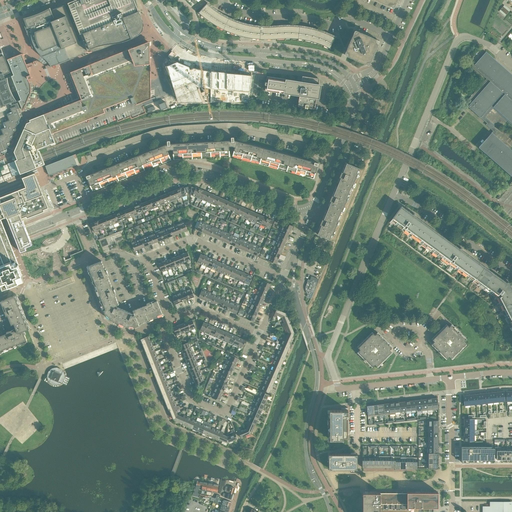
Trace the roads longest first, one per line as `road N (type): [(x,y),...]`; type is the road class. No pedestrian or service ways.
road 1 (residential): [(86,206),(75,177),(178,134),(274,137),(334,161)]
road 2 (unclassified): [(392,195),(457,39),(484,42),(511,63)]
road 3 (tertiary): [(147,0),(192,50),(317,68),(345,87)]
road 4 (tertiary): [(353,83),(320,59),(198,42),(158,0)]
road 5 (residential): [(170,317),(146,255),(192,239),(282,278)]
road 6 (unclassified): [(339,389),(328,356),(392,195)]
road 7 (residential): [(161,321),(191,400),(224,414),(258,335)]
road 8 (residential): [(511,274),(392,195)]
road 9 (residential): [(349,18),(332,24),(261,16),(222,0)]
